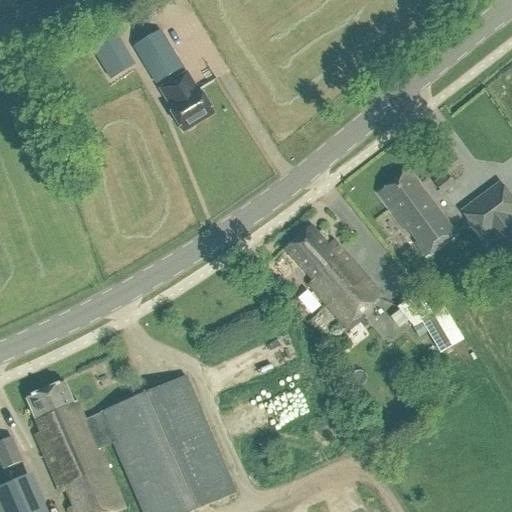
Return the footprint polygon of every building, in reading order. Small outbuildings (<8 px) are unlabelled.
[(155,85),(183,69),(162,31),(134,48),(155,85)] [(113,33),(89,49),(109,81),(134,66),(113,33)] [(183,135),(213,117),(198,92),(188,75),(159,92),(170,110),(168,111),(183,135)] [(455,236),(408,171),(378,194),(392,214),(394,213),(427,257),(455,236)] [(446,175),(434,184),(441,193),(453,184),(446,175)] [(444,212),(463,203),(458,193),(439,202),(444,212)] [(480,196),(460,211),(480,242),(487,237),(504,259),(511,252),(511,220),(502,227),(480,196)] [(326,249),(309,230),(284,252),(312,283),(308,287),(345,328),(379,298),(332,244),(326,249)] [(320,329),(328,323),(305,292),(297,299),(320,329)] [(433,314),(420,321),(421,323),(427,333),(439,354),(462,340),(458,332),(444,308),(433,314)] [(418,338),(427,333),(421,323),(413,327),(411,328),(418,338)] [(404,350),(392,356),(404,380),(416,374),(404,350)] [(187,378),(86,422),(77,403),(72,405),(63,384),(26,401),(40,433),(34,436),(60,496),(67,493),(73,508),(67,511),(119,511),(124,510),(98,450),(114,443),(144,511),(192,511),(237,493),(187,378)] [(0,462),(4,470),(22,462),(11,438),(0,443),(0,462)] [(0,487),(0,511),(46,511),(30,475),(0,487)]
